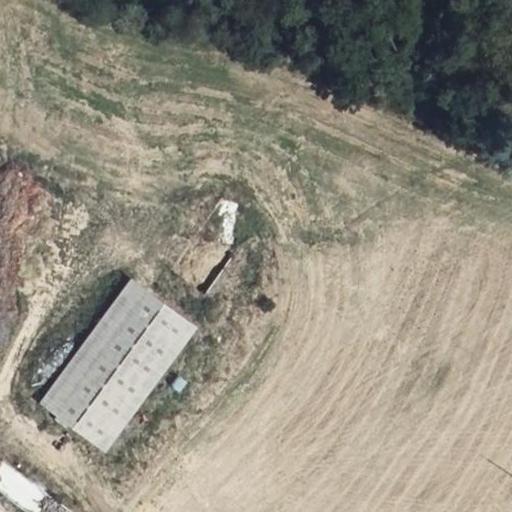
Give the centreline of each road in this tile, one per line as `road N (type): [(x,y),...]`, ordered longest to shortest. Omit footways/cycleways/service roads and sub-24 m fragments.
road 1 (track): [(0,390),(91,158),(162,102),(283,89),(511,184)]
road 2 (track): [(0,419),(84,477),(111,511)]
